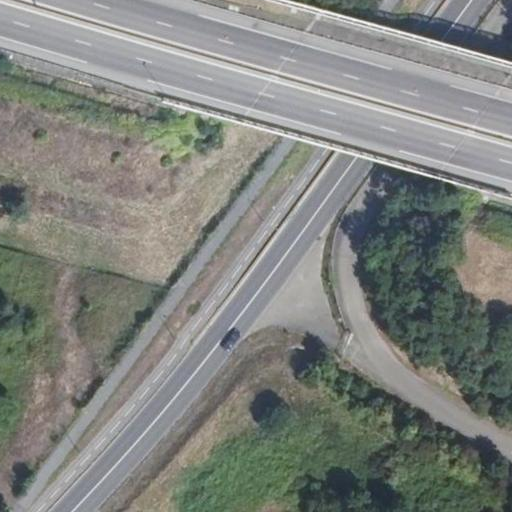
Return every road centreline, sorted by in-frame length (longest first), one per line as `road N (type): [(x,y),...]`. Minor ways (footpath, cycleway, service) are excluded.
road 1 (primary): [(72,511),(198,369),(471,0)]
road 2 (motorway): [(0,22),(511,167)]
road 3 (motorway): [(511,126),(69,0)]
